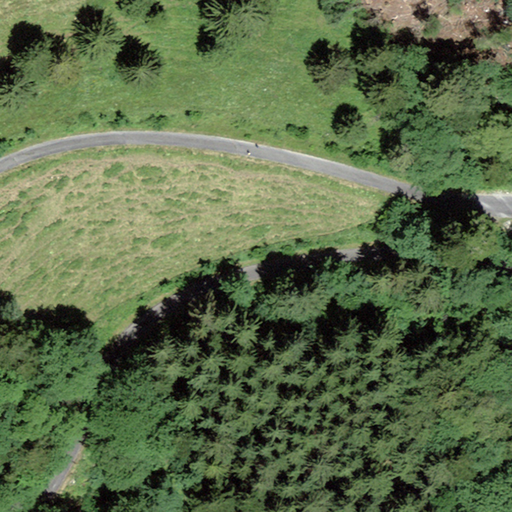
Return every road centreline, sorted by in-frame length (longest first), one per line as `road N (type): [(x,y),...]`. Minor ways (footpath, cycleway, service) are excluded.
road 1 (track): [(511,269),(327,261),(199,292),(141,325),(120,351),(47,497),(30,511)]
road 2 (track): [(0,165),(63,143),(160,140),(252,149),(421,199),(511,207)]
